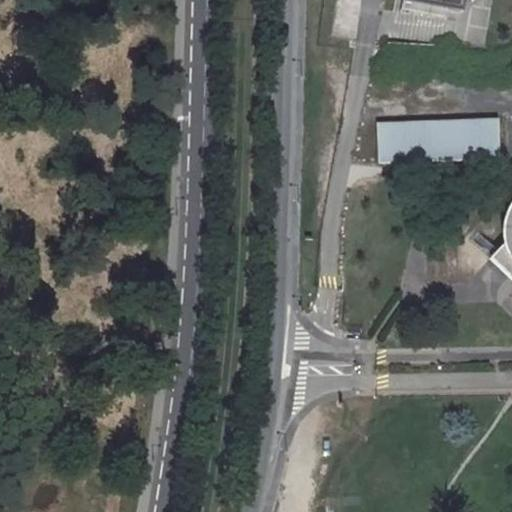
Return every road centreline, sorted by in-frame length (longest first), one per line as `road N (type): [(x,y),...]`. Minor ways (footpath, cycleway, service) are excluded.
road 1 (secondary): [(244,511),(264,414),(272,315),(279,0)]
road 2 (secondary): [(206,0),(196,314),(169,511)]
